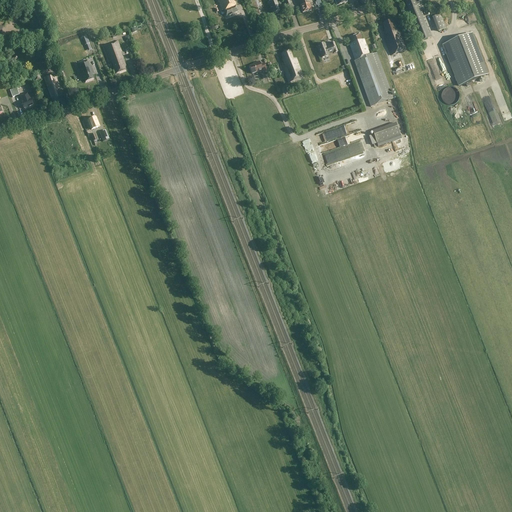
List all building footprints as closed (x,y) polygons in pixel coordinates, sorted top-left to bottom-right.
[(4,0),(3,0),(7,13),(26,8),(23,0),(4,0)] [(28,0),(43,36),(51,33),(36,0),(28,0)] [(217,0),(222,10),(223,10),(226,16),(239,11),(236,5),(235,5),(234,1),(236,0),(235,0),(217,0)] [(274,0),(269,2),(271,9),(272,8),(274,13),(275,13),(276,13),(279,12),(278,11),(279,11),(278,7),(279,6),(276,0),(274,0)] [(299,2),(303,13),(312,10),(310,4),(312,3),(310,0),(296,0),(297,3),(299,2)] [(415,31),(419,42),(432,37),(427,26),(417,1),(416,1),(415,0),(404,0),(409,11),(407,12),(415,31)] [(384,36),(391,56),(405,50),(397,29),(395,30),(394,26),(393,26),(391,21),(382,24),(384,30),(383,30),(385,36),(384,36)] [(19,40),(19,42),(33,41),(32,34),(12,35),(12,40),(19,40)] [(355,61),(354,61),(370,107),(392,99),(376,54),(369,56),(363,40),(362,40),(360,34),(349,38),(353,48),(351,48),(355,61)] [(472,35),(444,45),(460,86),(488,75),(472,35)] [(126,71),(124,67),(126,66),(121,53),(122,52),(118,40),(103,46),(109,62),(111,61),(116,74),(126,71)] [(317,47),(318,50),(319,50),(320,53),(326,51),(327,52),(333,50),(334,53),(337,52),(334,42),(330,44),(331,45),(325,47),(324,43),(318,45),(318,46),(317,47)] [(285,68),(283,68),(288,83),(302,78),(301,74),(299,75),(298,72),(300,71),(295,58),(292,59),(289,51),(281,54),(283,59),(282,59),(285,68)] [(84,78),(85,83),(94,80),(91,72),(93,72),(91,66),(89,67),(87,61),(77,64),(82,79),(84,78)] [(253,65),(248,67),(251,74),(258,72),(258,73),(262,72),(262,73),(266,71),(264,64),(260,65),(259,62),(252,64),(253,65)] [(32,74),(35,81),(40,80),(38,72),(32,74)] [(58,89),(56,86),(59,85),(57,78),(55,79),(53,75),(45,78),(54,104),(64,100),(60,88),(58,89)] [(442,96),(442,97),(442,98),(442,99),(442,100),(443,101),(443,102),(444,103),(445,104),(446,104),(447,105),(448,105),(449,105),(450,106),(451,106),(452,105),(453,105),(454,105),(455,105),(455,104),(456,104),(456,103),(457,103),(458,102),(458,101),(459,100),(459,99),(459,98),(460,97),(460,96),(460,95),(459,94),(459,93),(459,92),(458,92),(458,91),(457,90),(456,90),(456,89),(455,89),(454,88),(453,88),(452,88),(451,88),(450,88),(449,88),(448,88),(447,88),(446,89),(445,89),(445,90),(444,90),(444,91),(443,92),(442,93),(442,94),(442,95),(442,96)] [(22,103),(24,109),(33,105),(28,93),(20,96),(22,102),(22,103)] [(88,121),(91,130),(99,127),(96,118),(88,121)] [(396,124),(373,132),(377,144),(401,135),(396,124)]
